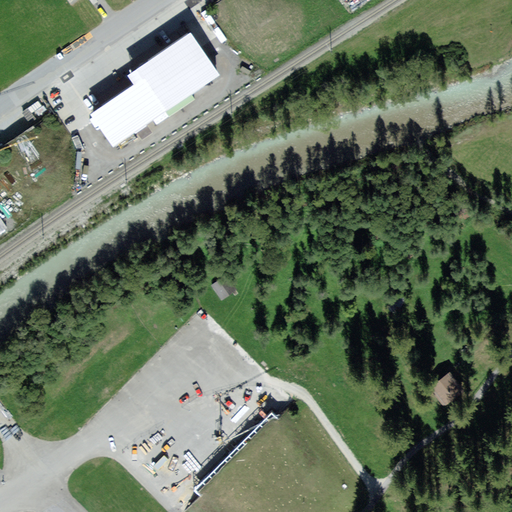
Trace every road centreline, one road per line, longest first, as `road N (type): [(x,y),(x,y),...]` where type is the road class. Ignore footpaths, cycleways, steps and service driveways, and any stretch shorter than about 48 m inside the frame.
road 1 (unclassified): [(0,501),(151,404),(185,407),(222,440)]
road 2 (track): [(380,489),(302,392),(276,382),(173,401)]
road 3 (unclassified): [(163,0),(0,109)]
road 4 (track): [(511,352),(463,415),(416,448),(380,489)]
